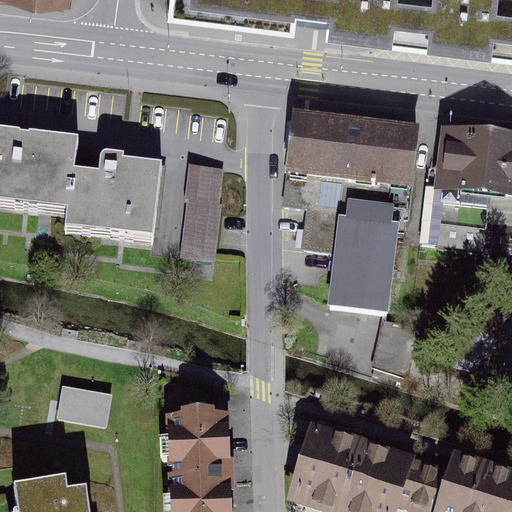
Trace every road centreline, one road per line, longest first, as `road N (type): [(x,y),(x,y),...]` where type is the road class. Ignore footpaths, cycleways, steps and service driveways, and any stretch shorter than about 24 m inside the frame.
road 1 (residential): [(264,67),(271,511)]
road 2 (secondary): [(511,98),(264,67)]
road 3 (secondary): [(264,67),(111,52)]
